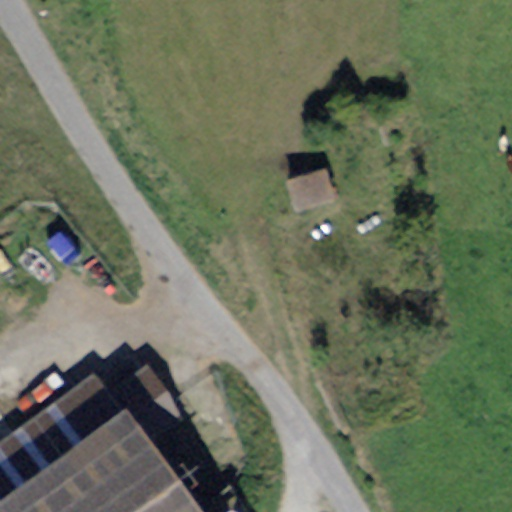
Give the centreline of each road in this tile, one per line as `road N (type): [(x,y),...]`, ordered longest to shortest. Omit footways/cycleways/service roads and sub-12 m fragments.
road 1 (track): [(355,511),(151,232),(0,3)]
road 2 (track): [(202,302),(0,374)]
